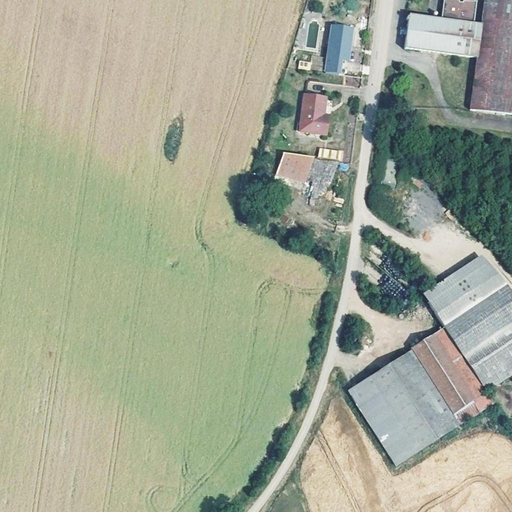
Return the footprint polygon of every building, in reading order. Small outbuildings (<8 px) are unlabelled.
[(511,0),(484,0),(480,24),(474,23),(476,0),(463,0),(463,1),(458,0),(442,0),(440,18),(408,14),(404,45),(476,56),(468,108),(511,114),(511,0)] [(353,31),(331,29),(329,62),(351,64),(353,31)] [(310,70),(311,62),(299,60),(297,68),(310,70)] [(325,101),(304,100),(303,136),(327,137),(329,119),(325,119),(325,101)] [(342,161),(343,151),(319,148),(318,157),(342,161)] [(316,159),(288,152),(281,181),(308,188),(316,159)] [(308,203),(318,206),(324,185),(314,182),(308,203)] [(427,304),(444,328),(489,391),(511,375),(511,302),(483,264),(427,304)] [(444,328),(369,380),(418,455),(496,401),(489,391),(444,328)]
